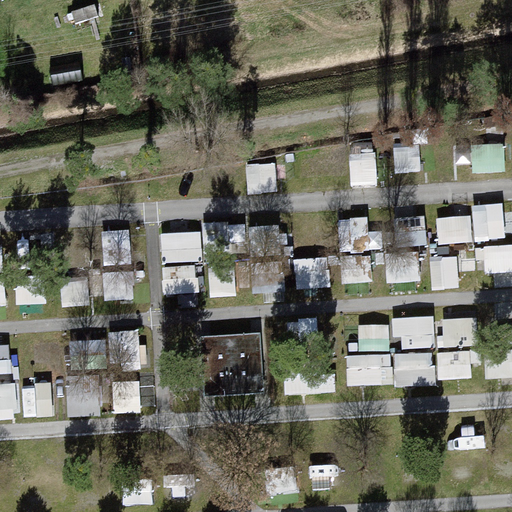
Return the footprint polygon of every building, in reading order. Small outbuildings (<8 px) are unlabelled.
[(96,7),(74,14),(78,25),(99,17),(96,7)] [(504,167),(504,140),(474,140),(475,168),(504,167)] [(353,144),(352,178),(375,179),(376,145),(353,144)] [(276,159),(250,160),(251,187),(278,185),(276,159)] [(474,199),(476,235),(506,234),(505,198),(474,199)] [(471,210),(437,212),(438,239),(472,237),(471,210)] [(374,244),(372,212),(345,213),(347,245),(374,244)] [(388,214),(386,285),(420,286),(422,215),(388,214)] [(278,244),(277,219),(205,220),(205,245),(278,244)] [(164,289),(202,288),(200,226),(162,228),(164,289)] [(511,238),(485,240),(486,268),(511,266),(511,238)] [(431,252),(433,284),(460,283),(459,251),(431,252)] [(296,253),(297,283),(330,282),(329,252),(296,253)] [(236,261),(212,261),(211,290),(235,291),(236,261)] [(511,307),(486,307),(485,335),(511,335),(511,307)] [(436,342),(434,311),(397,312),(398,344),(436,342)] [(477,311),(443,312),(444,342),(478,341),(477,311)] [(315,314),(288,317),(290,336),(318,333),(315,314)] [(360,346),(391,345),(390,318),(360,319),(360,346)] [(140,345),(138,326),(112,328),(114,347),(140,345)] [(254,334),(192,336),(194,394),(256,392),(254,334)] [(11,340),(0,340),(0,369),(12,369),(11,340)] [(439,374),(473,373),(473,346),(438,346),(439,374)] [(395,348),(396,380),(435,379),(435,347),(395,348)] [(348,380),(392,379),(392,348),(347,349),(348,380)] [(511,353),(500,353),(499,371),(511,371),(511,353)] [(18,378),(0,378),(0,415),(19,414),(18,378)] [(52,378),(24,380),(26,412),(54,410),(52,378)] [(52,437),(36,439),(38,455),(53,453),(52,437)]
